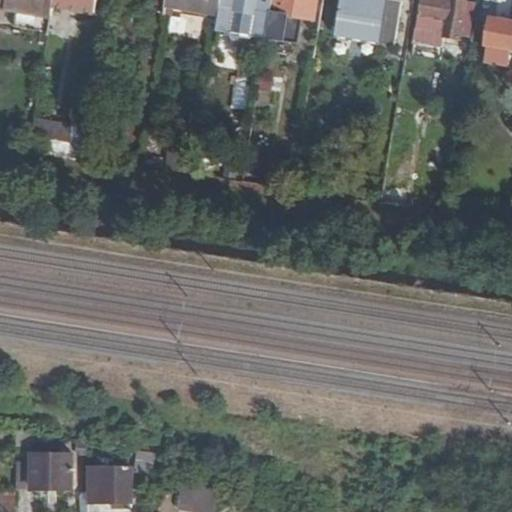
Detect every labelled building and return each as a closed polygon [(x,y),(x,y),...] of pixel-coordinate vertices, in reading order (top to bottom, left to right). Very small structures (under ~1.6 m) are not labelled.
[(15,24),(49,30),(54,6),(54,0),(1,0),(0,5),(17,8),(15,24)] [(54,0),(54,6),(95,12),(97,0),(54,0)] [(165,0),(150,0),(147,21),(161,24),(165,0)] [(167,0),(167,5),(221,14),(222,7),(223,0),(167,0)] [(223,0),(222,7),(236,9),(234,22),(255,25),(258,13),(272,16),(275,4),(275,0),(223,0)] [(320,0),(275,0),(275,4),(287,7),(285,15),(317,20),(320,0)] [(396,46),(403,2),(391,0),(342,0),(336,35),(396,46)] [(472,36),(478,3),(461,0),(423,0),(419,31),(438,35),(440,27),(449,29),(448,36),(462,39),(462,35),(472,36)] [(511,60),(511,21),(492,18),(487,43),(489,43),(486,60),(511,64),(511,60)] [(271,26),(265,51),(283,53),(287,28),(271,26)] [(447,175),(452,149),(434,147),(431,172),(447,175)] [(167,150),(166,171),(192,173),(194,152),(167,150)] [(222,162),(220,176),(242,179),(244,165),(222,162)] [(312,181),(293,177),(290,190),(310,193),(312,181)] [(406,195),(381,192),(380,203),(408,206),(416,203),(416,200),(407,198),(406,195)] [(72,490),(72,455),(32,455),(32,489),(72,490)] [(135,483),(146,485),(147,475),(148,466),(137,461),(135,483)] [(89,470),(90,501),(116,502),(115,507),(130,507),(130,470),(89,470)] [(211,511),(214,485),(179,479),(175,505),(211,511)] [(0,494),(0,511),(17,511),(17,493),(0,494)]
